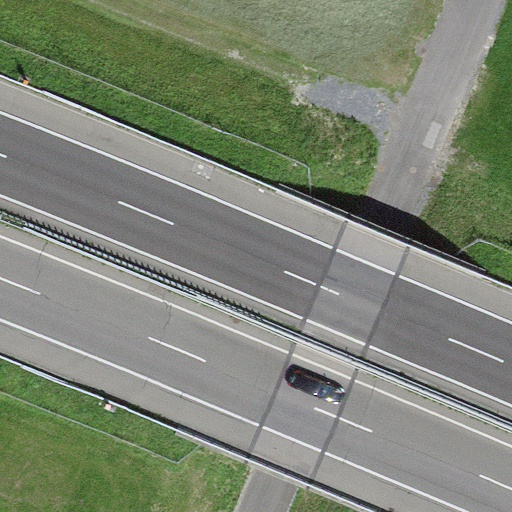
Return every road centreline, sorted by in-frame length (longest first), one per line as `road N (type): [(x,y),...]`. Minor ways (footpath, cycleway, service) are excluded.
road 1 (residential): [(265,511),(480,0)]
road 2 (motorway): [(0,280),(511,493)]
road 3 (motorway): [(511,365),(0,154)]
road 4 (track): [(428,125),(201,48),(90,0)]
